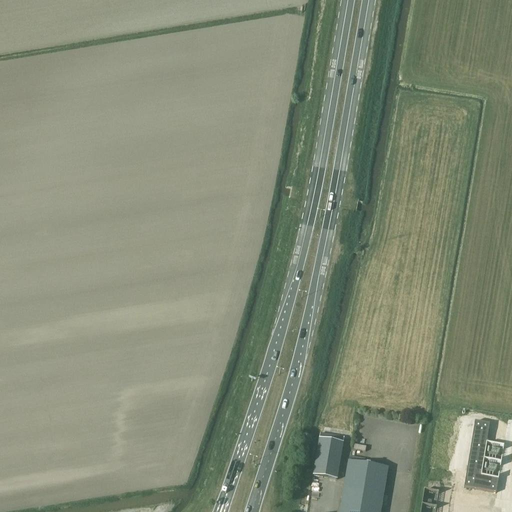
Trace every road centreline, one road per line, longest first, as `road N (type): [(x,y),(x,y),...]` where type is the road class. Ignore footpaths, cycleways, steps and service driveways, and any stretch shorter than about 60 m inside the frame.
road 1 (primary): [(251,511),(318,277),(369,0)]
road 2 (primary): [(348,0),(286,305),(222,507)]
